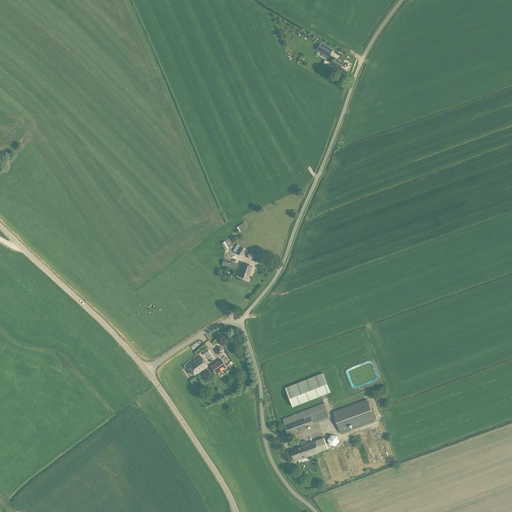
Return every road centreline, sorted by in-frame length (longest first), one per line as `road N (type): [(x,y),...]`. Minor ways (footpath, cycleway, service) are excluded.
road 1 (unclassified): [(238,322),(275,278),(364,55),(401,0)]
road 2 (unclassified): [(315,511),(288,487),(266,448),(260,384),(238,322)]
road 3 (tertiary): [(145,370),(0,226)]
road 4 (tertiary): [(235,511),(145,370)]
